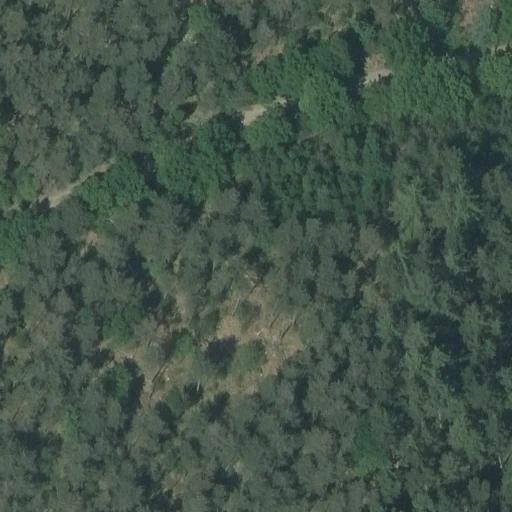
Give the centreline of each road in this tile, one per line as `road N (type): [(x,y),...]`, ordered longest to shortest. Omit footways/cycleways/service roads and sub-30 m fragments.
road 1 (track): [(0,217),(291,101),(511,51)]
road 2 (track): [(87,205),(42,511)]
road 3 (track): [(173,0),(233,138)]
